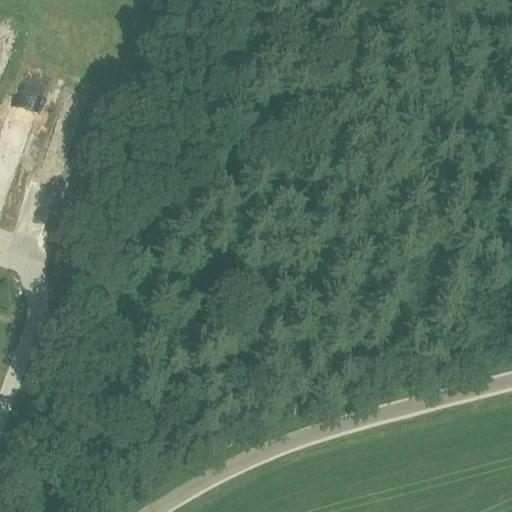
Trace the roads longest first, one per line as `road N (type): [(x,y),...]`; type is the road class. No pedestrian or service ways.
road 1 (unclassified): [(153,511),(251,459),(511,381)]
road 2 (track): [(218,206),(511,128)]
